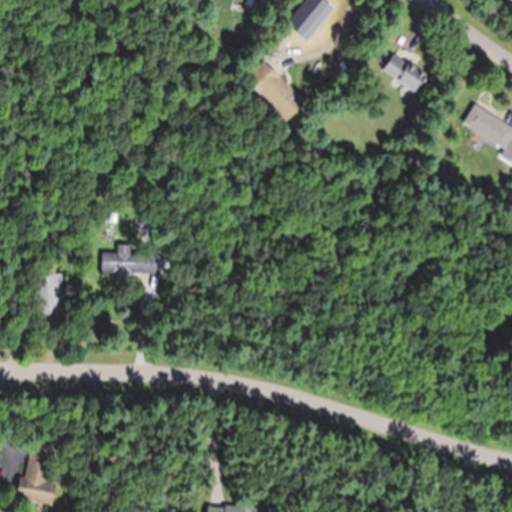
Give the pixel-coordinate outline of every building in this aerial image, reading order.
[(382,70),(414,91),(425,75),(393,53),(382,70)] [(284,122),(303,102),(262,60),(242,80),(284,122)] [(462,124),(504,149),(511,135),(511,127),(473,105),(462,124)] [(129,253),(130,245),(116,245),(116,254),(104,253),(103,272),(158,274),(158,254),(129,253)] [(34,274),(34,315),(61,315),(61,274),(34,274)] [(51,504),(54,484),(44,483),(48,445),(29,443),(25,478),(17,477),(14,500),(51,504)]
